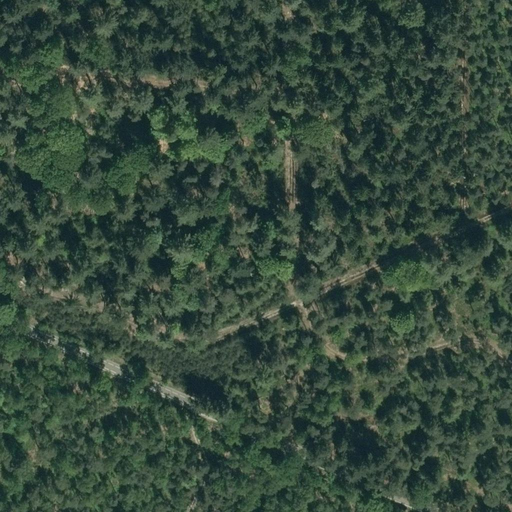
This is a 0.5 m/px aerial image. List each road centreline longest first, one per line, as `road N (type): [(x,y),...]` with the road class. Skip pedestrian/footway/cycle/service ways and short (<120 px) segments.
road 1 (track): [(511,203),(216,333),(0,258)]
road 2 (tertiary): [(444,511),(0,312)]
road 3 (track): [(470,221),(466,0)]
road 4 (track): [(186,511),(190,432),(168,390)]
